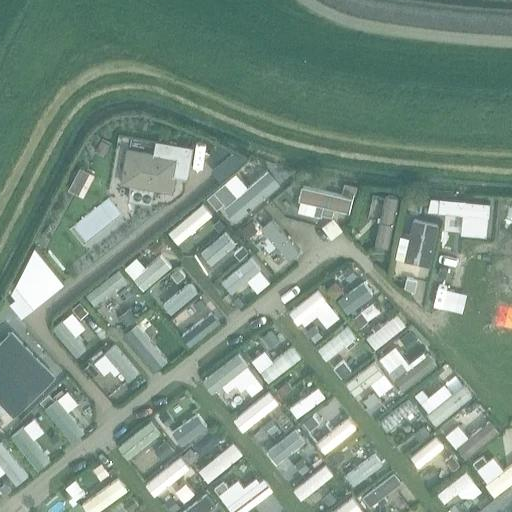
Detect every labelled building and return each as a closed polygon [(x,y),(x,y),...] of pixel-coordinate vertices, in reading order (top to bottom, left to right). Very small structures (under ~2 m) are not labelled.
[(153,188),(172,191),(174,180),(173,180),(174,174),(175,174),(178,157),(175,157),(177,145),(157,142),(155,153),(128,149),(124,175),(122,176),(121,181),(123,184),(128,185),(130,184),(132,184),(129,199),(151,203),(153,188)] [(75,178),(90,187),(104,165),(89,156),(75,178)] [(218,183),(237,212),(249,205),(229,176),(218,183)] [(357,201),(359,187),(309,178),(306,193),(357,201)] [(88,228),(122,198),(110,184),(75,214),(88,228)] [(389,185),(382,229),(397,231),(404,187),(389,185)] [(483,208),(484,189),(438,186),(437,205),(483,208)] [(184,234),(221,207),(208,190),(171,217),(184,234)] [(268,218),(297,253),(309,243),(280,208),(268,218)] [(214,260),(242,230),(228,217),(200,247),(214,260)] [(164,246),(142,266),(154,279),(176,260),(164,246)] [(257,248),(227,271),(238,285),(267,262),(257,248)] [(458,281),(467,256),(454,251),(445,277),(458,281)] [(125,261),(92,282),(101,295),(133,274),(125,261)] [(193,268),(166,292),(177,305),(204,281),(193,268)] [(357,309),(383,290),(368,270),(342,289),(357,309)] [(327,279),(295,301),(304,315),(336,293),(327,279)] [(120,291),(108,295),(114,312),(126,308),(120,291)] [(155,295),(131,317),(145,333),(169,311),(155,295)] [(402,301),(371,327),(383,341),(414,316),(402,301)] [(191,313),(199,332),(225,322),(217,302),(191,313)] [(72,311),(61,319),(84,348),(94,339),(72,311)] [(336,352),(363,327),(350,313),(323,337),(336,352)] [(0,343),(0,398),(14,413),(53,375),(12,332),(0,343)] [(276,374),(309,349),(298,334),(265,359),(276,374)] [(122,335),(112,343),(135,372),(145,364),(122,335)] [(428,340),(402,361),(412,374),(438,354),(428,340)] [(364,381),(392,361),(384,349),(355,368),(364,381)] [(79,368),(64,378),(90,415),(105,405),(79,368)] [(400,391),(408,376),(398,370),(390,385),(400,391)] [(303,409),(334,388),(325,375),(294,397),(303,409)] [(443,418),(474,391),(464,379),(433,406),(443,418)] [(250,422),(288,395),(277,381),(239,408),(250,422)] [(329,408),(344,396),(337,387),(321,399),(329,408)] [(401,394),(388,412),(399,420),(413,402),(401,394)] [(178,421),(193,439),(216,420),(202,402),(178,421)] [(335,446),(363,416),(351,404),(323,434),(335,446)] [(159,412),(126,436),(136,449),(169,425),(159,412)] [(265,436),(279,427),(270,413),(256,422),(265,436)] [(272,438),(287,454),(313,430),(298,414),(272,438)] [(442,426),(416,446),(425,458),(451,438),(442,426)] [(241,431),(206,461),(217,474),(251,444),(241,431)] [(54,453),(64,464),(83,447),(73,436),(54,453)] [(10,437),(0,444),(0,445),(12,463),(23,455),(10,437)] [(192,449),(151,467),(159,485),(200,467),(192,449)] [(324,464),(318,458),(301,474),(314,488),(341,463),(333,455),(324,464)] [(453,499),(487,479),(477,461),(443,480),(453,499)] [(380,499),(407,476),(396,463),(369,485),(380,499)] [(95,507),(137,485),(128,467),(86,489),(95,507)] [(268,471),(235,487),(243,504),(276,488),(268,471)] [(187,511),(221,511),(232,503),(209,478),(181,504),(187,511)] [(69,485),(51,499),(61,511),(72,511),(84,503),(69,485)] [(361,511),(372,504),(361,490),(333,511),(361,511)] [(415,511),(416,511),(431,503),(425,493),(409,502),(415,511)] [(163,511),(151,496),(130,511),(163,511)]
